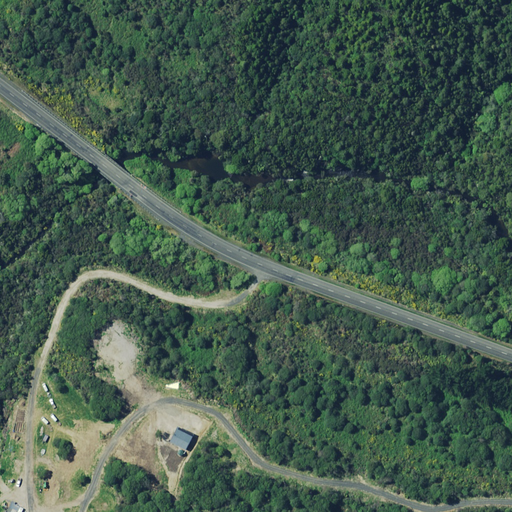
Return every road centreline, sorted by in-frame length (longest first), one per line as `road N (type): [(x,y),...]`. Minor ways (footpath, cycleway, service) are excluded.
road 1 (primary): [(511,352),(222,247),(0,87)]
road 2 (track): [(266,265),(251,287),(224,300),(162,291),(125,273),(84,274),(66,285),(24,415),(32,511)]
